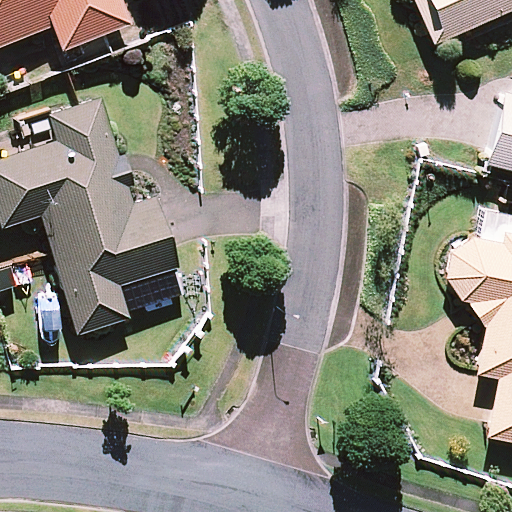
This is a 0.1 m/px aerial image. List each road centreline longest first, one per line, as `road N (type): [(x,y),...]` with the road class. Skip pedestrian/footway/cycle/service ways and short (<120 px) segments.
road 1 (residential): [(259,492),(294,366),(323,198),(302,73),(273,0)]
road 2 (residential): [(259,492),(0,467)]
